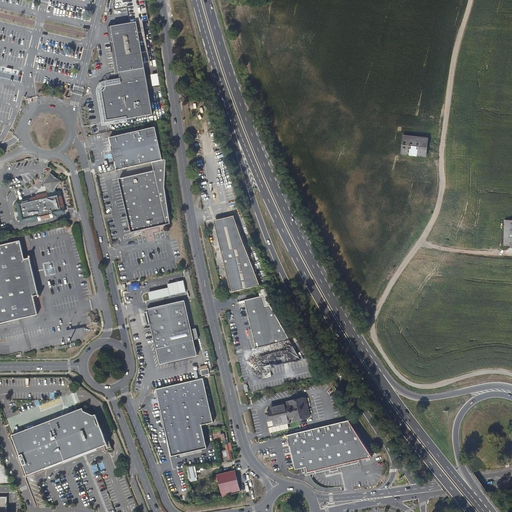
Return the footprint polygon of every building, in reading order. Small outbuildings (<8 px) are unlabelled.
[(145,2),(144,0),(115,0),(114,7),(115,12),(126,10),(143,6),(142,3),(145,2)] [(148,22),(145,6),(143,6),(127,10),(130,25),(136,24),(143,22),(148,22)] [(136,25),(136,24),(130,25),(108,29),(116,76),(120,75),(121,83),(107,86),(106,87),(106,89),(106,91),(105,92),(104,93),(102,94),(101,94),(106,124),(138,119),(147,117),(154,116),(147,76),(146,75),(145,75),(144,70),(145,69),(138,31),(138,30),(137,30),(137,29),(135,29),(134,25),(136,25)] [(154,163),(164,161),(157,128),(111,138),(112,142),(119,171),(154,163)] [(431,136),(402,134),(400,156),(428,158),(431,136)] [(168,160),(164,161),(154,163),(156,170),(120,179),(135,241),(173,232),(167,197),(168,160)] [(60,178),(50,171),(43,181),(47,184),(46,186),(48,192),(37,194),(37,198),(21,202),(23,210),(20,211),(16,214),(17,219),(38,214),(38,216),(54,212),(53,210),(61,208),(61,206),(65,205),(62,194),(57,195),(55,187),(54,187),(60,178)] [(259,286),(235,217),(214,222),(228,292),(259,286)] [(28,262),(24,244),(0,248),(0,325),(40,318),(36,300),(41,299),(41,301),(43,300),(42,298),(34,262),(35,262),(34,259),(33,259),(33,261),(28,262)] [(269,308),(265,291),(260,292),(261,298),(243,302),(250,331),(255,352),(257,360),(259,369),(263,370),(296,362),(269,308)] [(192,324),(185,298),(148,307),(149,309),(152,323),(156,341),(162,363),(199,354),(195,338),(201,336),(198,323),(192,324)] [(255,352),(250,331),(246,332),(250,353),(255,352)] [(24,351),(38,348),(36,343),(23,347),(24,351)] [(214,423),(204,379),(157,389),(158,393),(160,399),(162,411),(165,424),(169,440),(171,449),(173,456),(208,449),(203,425),(214,423)] [(310,416),(305,398),(302,399),(307,417),(310,416)] [(307,417),(302,399),(269,407),(271,414),(267,415),(268,421),(272,420),(274,426),(287,423),(288,424),(291,423),(291,421),(307,417)] [(86,412),(85,409),(79,411),(15,436),(16,439),(30,476),(106,447),(108,452),(114,450),(109,437),(106,438),(98,416),(96,416),(95,416),(86,412)] [(348,420),(307,430),(287,435),(287,436),(290,448),(295,469),(305,466),(307,472),(372,456),(348,420)] [(234,459),(226,427),(220,428),(222,437),(218,438),(219,445),(226,444),(229,460),(234,459)] [(212,431),(214,439),(218,438),(222,437),(220,428),(212,431)] [(185,467),(188,482),(197,480),(194,465),(185,467)] [(241,491),(236,470),(218,475),(218,476),(218,477),(219,481),(223,496),(241,491)] [(0,511),(8,511),(9,497),(0,497),(0,511)]
